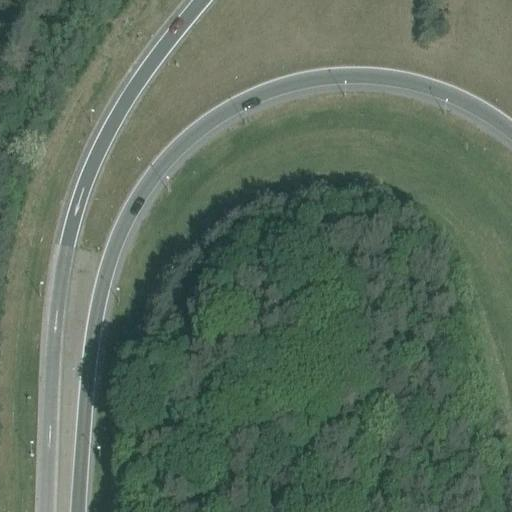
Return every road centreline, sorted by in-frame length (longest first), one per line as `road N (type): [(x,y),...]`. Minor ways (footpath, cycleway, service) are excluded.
road 1 (motorway): [(77,511),(103,278),(143,188),(187,140),(274,92),(346,80),(428,90),(511,134)]
road 2 (motorway): [(204,0),(143,75),(86,176),(51,339),(44,511)]
